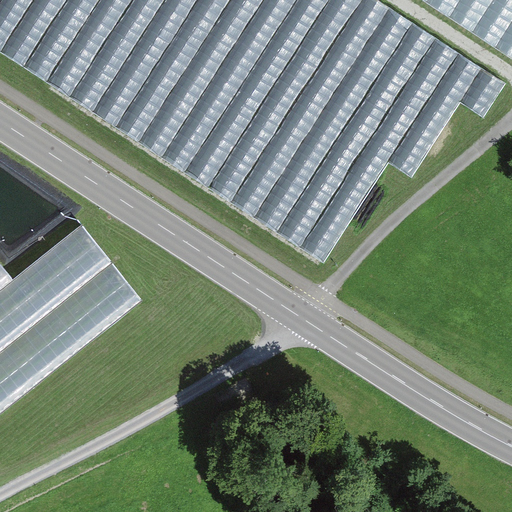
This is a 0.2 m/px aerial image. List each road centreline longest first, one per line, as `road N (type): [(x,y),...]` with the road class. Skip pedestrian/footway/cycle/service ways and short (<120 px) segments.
road 1 (track): [(511,119),(401,213),(292,333),(0,497)]
road 2 (tertiary): [(0,121),(433,403),(511,446)]
